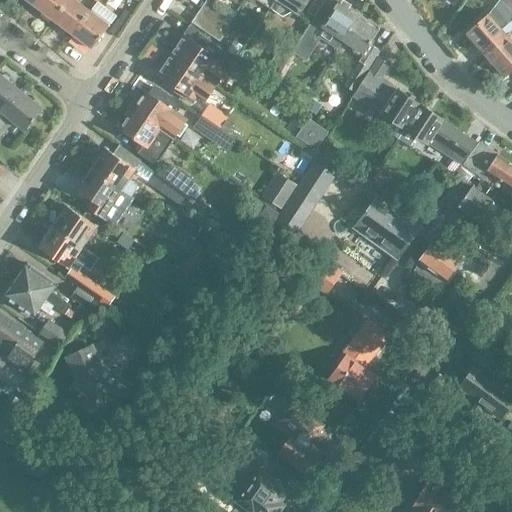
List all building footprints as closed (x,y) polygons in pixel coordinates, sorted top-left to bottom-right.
[(39,0),(36,5),(55,19),(68,0),(39,0)] [(73,33),(90,10),(77,0),(68,0),(55,19),(73,33)] [(207,0),(206,0),(199,11),(226,29),(234,18),(232,17),(241,3),(236,0),(217,0),(214,5),(207,0)] [(274,0),(271,6),(283,15),(296,8),(301,12),(308,0),(274,0)] [(467,32),(486,53),(510,32),(511,29),(511,12),(499,0),(488,14),(467,32)] [(511,0),(499,0),(511,12),(511,0)] [(325,27),(343,39),(358,15),(337,2),(325,20),(316,15),(293,51),(306,59),(322,34),(321,33),(325,27)] [(90,10),(73,33),(93,47),(110,24),(90,10)] [(226,29),(199,11),(193,21),(220,39),(226,29)] [(379,29),(358,15),(343,39),(362,51),(357,58),(360,60),(345,83),(355,90),(381,49),(370,42),(379,29)] [(191,24),(171,53),(216,84),(227,68),(220,63),(228,50),(191,24)] [(511,34),(510,32),(486,53),(504,74),(511,68),(511,34)] [(243,46),(232,39),(226,47),(237,55),(243,46)] [(292,52),(281,46),(261,78),(273,85),(292,52)] [(216,84),(171,53),(158,72),(168,79),(165,83),(193,102),(198,95),(205,100),(216,84)] [(0,115),(3,112),(20,90),(0,73),(0,115)] [(387,130),(398,137),(420,102),(396,87),(396,88),(380,78),(378,81),(368,75),(353,97),(364,104),(365,101),(393,120),(387,130)] [(20,90),(3,112),(25,129),(42,108),(20,90)] [(146,90),(133,109),(172,136),(185,117),(146,90)] [(324,103),(312,96),(306,105),(318,112),(324,103)] [(410,145),(416,134),(429,142),(430,140),(464,161),(477,141),(443,120),(444,118),(420,102),(398,137),(410,145)] [(172,136),(133,109),(120,127),(139,140),(134,148),(151,160),(157,159),(173,137),(172,136)] [(229,136),(230,134),(203,116),(196,126),(214,139),(211,144),(231,157),(240,144),(229,136)] [(327,135),(314,127),(305,142),(318,150),(327,135)] [(511,162),(478,141),(464,163),(483,177),(487,170),(511,186),(511,162)] [(102,153),(92,167),(122,187),(141,159),(119,144),(114,153),(107,149),(103,154),(102,153)] [(324,148),(303,180),(276,221),(295,233),(343,160),(324,148)] [(359,169),(372,178),(380,166),(367,158),(359,169)] [(171,161),(163,172),(192,194),(200,182),(171,161)] [(387,171),(380,166),(372,178),(380,182),(387,171)] [(124,233),(134,240),(136,241),(143,231),(108,208),(122,187),(92,167),(83,181),(84,182),(80,189),(107,207),(100,217),(124,233)] [(151,181),(166,193),(174,199),(181,190),(158,172),(151,181)] [(486,225),(501,205),(472,183),(469,188),(464,185),(463,187),(456,182),(429,218),(448,233),(466,210),(486,225)] [(397,255),(417,227),(377,198),(357,227),(397,255)] [(62,212),(53,226),(82,245),(96,225),(68,206),(63,213),(62,212)] [(82,245),(53,226),(43,239),(45,240),(40,247),(72,269),(66,279),(76,285),(95,298),(108,307),(115,297),(78,273),(83,266),(91,271),(100,258),(82,245)] [(199,236),(197,241),(209,250),(220,235),(207,226),(202,232),(199,236)] [(134,240),(124,233),(118,241),(129,249),(130,246),(134,240)] [(446,280),(463,258),(429,233),(421,243),(428,248),(419,260),(446,280)] [(134,240),(130,246),(149,259),(153,253),(136,241),(134,240)] [(190,277),(209,250),(197,242),(178,269),(190,277)] [(302,277),(326,295),(342,274),(319,256),(302,277)] [(27,263),(16,280),(53,305),(64,312),(70,303),(50,290),(56,282),(27,263)] [(53,305),(16,280),(5,297),(33,316),(39,306),(49,312),(53,305)] [(81,303),(76,310),(72,317),(78,321),(86,311),(95,298),(76,285),(70,295),(81,303)] [(95,298),(86,311),(99,321),(108,307),(95,298)] [(12,353),(29,365),(44,343),(0,311),(0,343),(1,344),(4,340),(15,348),(12,353)] [(365,368),(390,334),(367,318),(342,352),(347,355),(331,377),(360,397),(376,375),(365,368)] [(70,334),(50,320),(42,331),(62,345),(70,334)] [(115,408),(131,386),(101,365),(92,345),(67,357),(77,379),(72,386),(80,392),(78,395),(79,396),(75,402),(98,418),(108,404),(115,408)] [(0,376),(20,391),(28,380),(0,360),(0,376)] [(511,393),(511,392),(511,390),(511,378),(487,361),(480,370),(473,365),(459,385),(502,417),(511,404),(511,393)] [(317,420),(290,400),(284,408),(286,410),(279,418),(295,430),(279,452),(305,472),(320,452),(313,447),(314,445),(310,442),(317,433),(311,429),(317,420)] [(460,430),(471,437),(478,427),(468,419),(460,430)] [(237,499),(237,498),(254,511),(256,509),(259,511),(276,511),(283,504),(278,500),(287,488),(260,468),(269,455),(237,432),(205,476),(237,499)] [(449,511),(458,497),(428,480),(413,506),(414,507),(418,509),(415,511),(449,511)]
